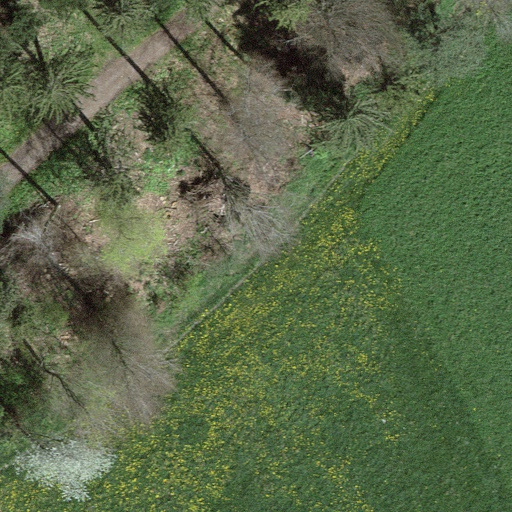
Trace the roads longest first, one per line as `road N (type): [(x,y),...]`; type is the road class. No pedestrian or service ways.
road 1 (track): [(459,0),(214,305)]
road 2 (track): [(109,0),(0,86)]
